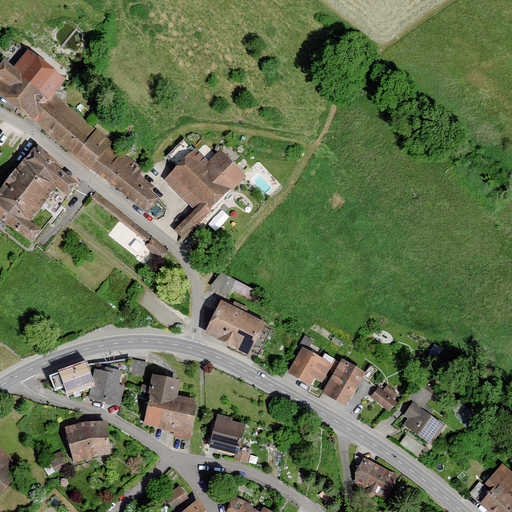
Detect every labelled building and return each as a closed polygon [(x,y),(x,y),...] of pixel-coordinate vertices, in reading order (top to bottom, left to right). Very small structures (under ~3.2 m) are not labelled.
[(63,80),(28,52),(14,69),(4,61),(0,66),(0,92),(34,119),(92,167),(148,210),(157,198),(149,192),(152,187),(138,174),(142,169),(109,144),(110,142),(51,94),(63,80)] [(66,170),(38,145),(0,189),(0,215),(31,242),(43,228),(30,217),(43,202),(56,187),(67,197),(80,181),(66,170)] [(209,164),(196,151),(167,180),(197,209),(177,229),(184,237),(245,176),(220,152),(209,164)] [(221,269),(212,285),(229,293),(237,277),(221,269)] [(263,323),(222,303),(208,332),(249,352),(263,323)] [(331,364),(303,348),(289,371),(310,383),(314,376),(321,380),(331,364)] [(364,373),(343,361),(325,392),(346,404),(364,373)] [(86,362),(51,374),(55,388),(66,384),(69,392),(94,383),(86,362)] [(105,372),(97,371),(91,398),(119,404),(123,387),(117,386),(121,372),(106,369),(105,372)] [(178,381),(155,376),(145,421),(159,424),(159,426),(176,431),(175,434),(189,438),(196,401),(176,397),(178,381)] [(393,401),(375,385),(366,394),(384,410),(393,401)] [(410,419),(406,425),(431,444),(444,426),(413,404),(405,415),(410,419)] [(243,425),(214,417),(206,447),(235,456),(243,425)] [(86,424),(68,429),(75,460),(92,455),(108,452),(105,423),(86,424)] [(14,462),(0,448),(0,490),(10,480),(3,473),(14,462)] [(393,478),(360,460),(351,474),(353,485),(382,500),(393,478)] [(511,483),(511,475),(499,464),(482,482),(489,488),(476,503),(485,511),(509,511),(511,509),(511,501),(503,493),(511,483)] [(177,485),(161,496),(170,510),(186,499),(177,485)] [(231,511),(271,511),(264,508),(261,511),(257,511),(251,508),(252,505),(234,497),(229,510),(231,511)]
